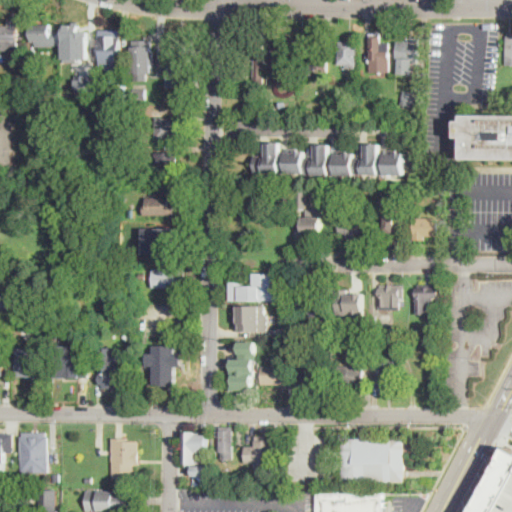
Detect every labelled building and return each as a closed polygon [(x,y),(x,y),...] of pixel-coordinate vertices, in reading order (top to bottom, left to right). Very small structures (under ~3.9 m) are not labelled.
[(65,23),(64,61),(79,61),(79,58),(89,58),(89,30),(81,31),(81,21),(75,21),(75,23),(65,23)] [(20,40),(19,40),(19,50),(8,51),(7,37),(1,37),(1,29),(11,28),(10,22),(19,22),(20,40)] [(52,24),(52,34),(59,33),(59,45),(37,46),(37,42),(33,42),(32,25),(52,24)] [(101,28),(101,69),(123,68),(122,28),(101,28)] [(382,33),(382,42),(385,42),(385,63),(385,73),(371,73),(371,63),(369,63),(369,59),(370,59),(370,33),(382,33)] [(255,36),(255,40),(267,40),(265,83),(254,82),(255,67),(256,56),(243,56),(244,48),(239,48),(239,40),(244,40),(244,39),(249,39),(249,36),(255,36)] [(134,38),(134,80),(148,80),(148,72),(154,73),(154,39),(134,38)] [(421,38),(420,64),(413,64),(413,75),(399,74),(400,61),(398,61),(399,41),(409,41),(410,38),(421,38)] [(336,61),(336,72),(323,72),(323,69),(316,69),(316,70),(309,70),(310,40),(318,40),(318,41),(326,42),(325,61),(336,61)] [(298,63),(290,62),(290,71),(280,71),(280,63),(275,63),(276,41),(298,42),(298,63)] [(346,41),(346,43),(351,43),(351,41),(359,41),(358,67),(346,67),(346,63),(340,63),(340,41),(346,41)] [(187,43),(187,46),(192,46),(192,51),(196,51),(196,60),(192,60),(192,64),(172,63),(172,43),(187,43)] [(36,49),(37,62),(28,63),(28,50),(36,49)] [(78,74),(77,91),(94,92),(94,74),(78,74)] [(183,89),(172,89),(172,77),(183,77),(183,89)] [(147,99),(135,99),(134,84),(147,84),(147,99)] [(418,93),(415,108),(401,105),(404,90),(418,93)] [(0,98),(15,99),(12,168),(0,167),(0,98)] [(511,114),(511,157),(466,157),(466,137),(460,137),(460,120),(466,120),(466,114),(511,114)] [(177,139),(156,138),(157,117),(178,118),(177,139)] [(282,144),(281,173),(255,173),(255,155),(268,155),(269,143),(282,144)] [(308,158),(307,172),(334,173),(335,158),(332,158),(332,144),(318,143),(318,158),(308,158)] [(365,159),(364,172),(384,173),(385,159),(381,159),(382,143),(369,143),(369,159),(365,159)] [(288,147),(288,171),(306,172),(306,150),(296,150),(296,147),(288,147)] [(338,149),(338,173),(362,173),(362,157),(357,157),(357,153),(347,153),(347,149),(338,149)] [(387,149),(387,173),(406,173),(406,150),(387,149)] [(178,173),(158,172),(159,152),(179,153),(178,173)] [(308,190),(308,208),(298,207),(299,190),(308,190)] [(171,197),(171,203),(175,203),(175,211),(171,211),(171,215),(145,215),(145,203),(149,203),(148,197),(171,197)] [(403,206),(401,229),(395,228),(394,232),(388,231),(389,228),(384,227),(384,209),(396,209),(396,206),(403,206)] [(362,215),(361,226),(366,227),(365,236),(340,233),(342,216),(356,217),(357,214),(362,215)] [(324,237),(311,237),(311,236),(303,236),(303,217),(324,217),(324,237)] [(440,236),(426,236),(426,239),(415,239),(415,218),(440,218),(440,236)] [(177,253),(156,253),(156,227),(178,227),(177,253)] [(89,264),(88,275),(63,274),(64,263),(89,264)] [(185,268),(185,283),(181,283),(181,288),(154,287),(155,268),(172,269),(172,265),(181,265),(181,268),(185,268)] [(275,273),(275,290),(278,290),(278,299),(275,299),(275,302),(230,301),(231,282),(244,282),(244,287),(254,287),(254,273),(275,273)] [(0,281),(6,281),(6,295),(20,295),(20,315),(5,315),(5,316),(0,316),(0,281)] [(384,309),(384,285),(404,285),(404,297),(401,297),(401,309),(384,309)] [(337,287),(337,313),(350,313),(350,324),(366,323),(366,292),(349,292),(349,287),(337,287)] [(427,314),(418,314),(417,287),(440,287),(440,297),(435,297),(435,301),(431,301),(431,310),(427,310),(427,314)] [(324,302),(320,302),(319,316),(311,315),(311,312),(300,312),(300,293),(324,294),(324,302)] [(263,331),(254,331),(254,338),(241,338),(241,331),(239,331),(239,305),(267,305),(267,317),(263,317),(263,331)] [(59,341),(52,341),(53,333),(44,333),(44,326),(51,327),(51,329),(60,329),(59,341)] [(398,326),(398,335),(380,334),(381,326),(398,326)] [(384,347),(384,337),(395,337),(395,347),(384,347)] [(295,343),(294,350),(291,349),(290,350),(282,348),(284,341),(295,343)] [(258,343),(258,361),(256,361),(256,376),(255,376),(255,388),(246,387),(246,390),(231,390),(232,360),(240,360),(240,353),(238,353),(238,342),(258,343)] [(83,346),(83,378),(57,378),(57,346),(83,346)] [(178,346),(178,354),(184,354),(184,366),(178,366),(178,385),(157,385),(157,366),(150,366),(150,353),(157,353),(157,346),(178,346)] [(39,362),(45,362),(45,378),(27,378),(27,376),(17,376),(18,348),(40,348),(39,362)] [(124,384),(124,387),(104,388),(104,385),(102,385),(101,357),(125,356),(126,384),(124,384)] [(283,359),(283,363),(288,363),(288,384),(263,384),(263,367),(274,367),(275,359),(283,359)] [(381,393),(381,390),(378,390),(378,363),(388,363),(388,375),(391,375),(391,368),(401,368),(401,388),(399,388),(399,392),(381,393)] [(366,385),(338,385),(338,366),(362,366),(362,364),(366,364),(366,385)] [(315,366),(315,370),(318,370),(318,392),(316,392),(316,395),(299,395),(299,390),(298,390),(298,370),(301,370),(301,366),(315,366)] [(235,459),(223,459),(224,453),(221,452),(221,430),(236,430),(235,459)] [(0,461),(7,462),(7,451),(16,451),(16,432),(0,431),(0,461)] [(210,435),(210,452),(197,452),(197,465),(183,465),(184,432),(199,432),(198,435),(210,435)] [(48,433),(48,437),(50,437),(50,473),(23,473),(23,437),(25,437),(25,433),(48,433)] [(274,436),(274,440),(276,440),(276,469),(256,469),(256,463),(247,463),(247,446),(256,446),(256,440),(257,440),(257,436),(274,436)] [(141,464),(135,464),(135,479),(114,478),(115,438),(129,439),(129,441),(141,441),(141,464)] [(384,483),(343,483),(343,438),(384,438),(384,483)] [(407,483),(384,483),(384,438),(406,438),(407,483)] [(502,511),(511,493),(511,445),(474,511),(502,511)] [(209,466),(209,477),(193,477),(193,466),(209,466)] [(224,482),(216,483),(216,472),(224,472),(224,482)] [(256,487),(247,486),(247,474),(256,474),(256,487)] [(58,490),(58,494),(60,494),(61,506),(58,506),(58,511),(41,511),(41,491),(58,490)] [(138,507),(138,511),(88,511),(89,491),(134,492),(134,507),(138,507)] [(511,511),(511,493),(502,511),(511,511)] [(319,511),(319,494),(383,494),(383,511),(319,511)]
